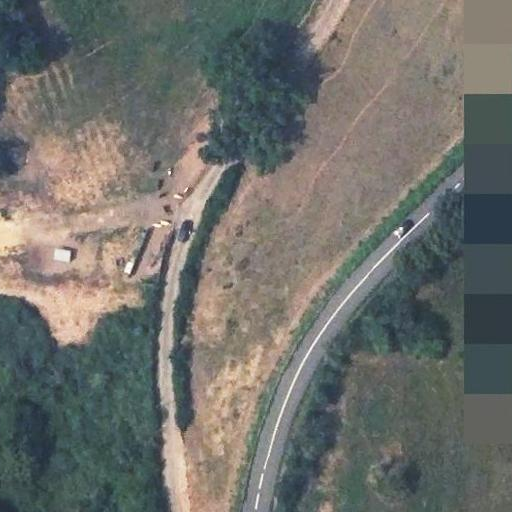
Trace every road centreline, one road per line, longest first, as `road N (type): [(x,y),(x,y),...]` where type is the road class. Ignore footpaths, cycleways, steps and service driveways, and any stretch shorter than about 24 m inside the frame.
road 1 (unclassified): [(179,511),(164,396),(177,248),(334,0)]
road 2 (unclassified): [(511,129),(330,319),(284,416),(260,511)]
